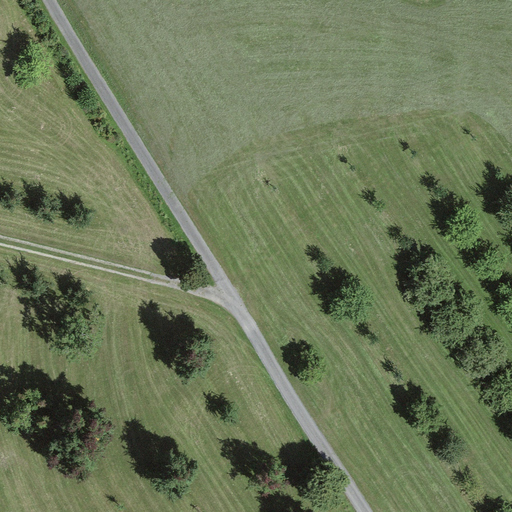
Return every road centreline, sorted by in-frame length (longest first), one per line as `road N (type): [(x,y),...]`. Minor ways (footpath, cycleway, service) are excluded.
road 1 (unclassified): [(359,511),(49,0)]
road 2 (track): [(0,245),(230,297)]
